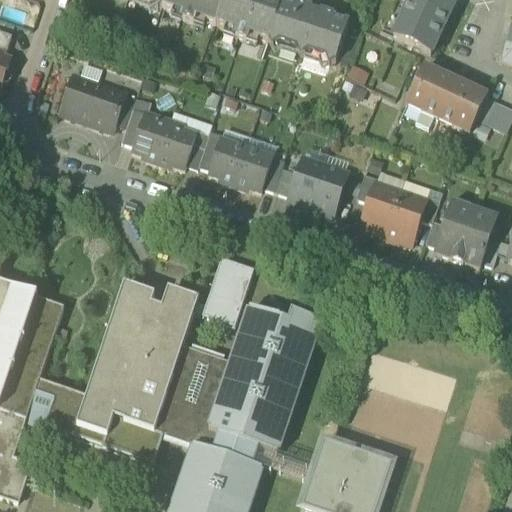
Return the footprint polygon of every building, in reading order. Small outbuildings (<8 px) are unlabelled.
[(161,12),(163,12),(166,0),(126,0),(128,5),(135,1),(154,7),(157,14),(161,12)] [(204,26),(215,30),(225,0),(166,0),(163,12),(173,16),(175,12),(183,15),(180,24),(194,29),(197,20),(206,23),(204,26)] [(257,44),(268,47),(281,7),(261,0),(225,0),(215,30),(226,34),(228,30),(236,32),(233,41),(247,46),(250,37),(258,40),(257,44)] [(412,0),(409,9),(445,26),(457,0),(412,0)] [(296,12),(281,7),(268,47),(269,48),(271,53),(279,49),(296,55),(300,62),(307,58),(326,64),(328,71),(335,68),(348,29),(333,24),(333,22),(319,17),(318,20),(310,18),(311,15),(297,10),(296,12)] [(430,59),(445,26),(409,9),(393,42),(430,59)] [(0,62),(4,64),(11,41),(0,37),(0,62)] [(511,47),(505,45),(503,55),(511,57),(511,47)] [(511,68),(511,57),(503,55),(500,65),(511,68)] [(0,93),(9,66),(4,64),(0,62),(0,93)] [(84,70),(79,86),(97,92),(102,76),(84,70)] [(407,111),(469,140),(476,125),(485,105),(487,103),(424,74),(424,73),(423,73),(405,111),(406,111),(407,111)] [(125,101),(97,92),(79,86),(73,84),(61,120),(113,137),(115,132),(125,101)] [(115,132),(126,135),(132,117),(136,106),(136,105),(125,101),(115,132)] [(476,125),(486,130),(495,110),(485,105),(476,125)] [(136,106),(132,117),(146,121),(149,110),(136,106)] [(486,130),(495,134),(504,114),(495,110),(486,130)] [(511,125),(511,117),(504,114),(495,134),(506,139),(511,125)] [(144,125),(146,121),(132,117),(126,135),(122,149),(133,153),(143,124),(144,125)] [(174,120),(169,133),(195,142),(197,138),(200,129),(174,120)] [(146,166),(157,170),(169,133),(144,125),(143,124),(133,153),(131,158),(146,163),(146,166)] [(195,142),(169,133),(157,170),(168,174),(169,171),(184,176),(186,172),(193,151),(196,142),(195,142)] [(114,164),(120,141),(97,135),(91,159),(114,164)] [(193,151),(204,155),(208,142),(197,138),(195,142),(196,142),(193,151)] [(198,173),(209,177),(220,147),(222,143),(210,138),(208,142),(204,155),(198,173)] [(246,194),(261,199),(262,195),(272,165),(220,147),(209,177),(208,181),(223,186),(222,189),(245,196),(246,194)] [(186,172),(197,176),(198,173),(204,155),(193,151),(186,172)] [(262,195),(274,199),(282,175),(284,168),(272,165),(262,195)] [(300,214),(310,217),(325,172),(303,165),(298,180),(290,204),(288,210),(300,214)] [(347,180),(325,172),(310,217),(320,221),(331,225),(347,180)] [(298,180),(282,175),(274,199),(290,204),(298,180)] [(356,205),(368,209),(374,190),(375,190),(377,185),(364,181),(356,205)] [(360,235),(386,243),(400,199),(375,190),(374,190),(368,209),(360,235)] [(426,207),(400,199),(386,243),(412,252),(420,227),(427,208),(426,207)] [(420,227),(432,230),(433,227),(440,207),(427,203),(426,207),(427,208),(420,227)] [(463,269),(479,275),(481,269),(489,246),(496,225),(452,211),(445,231),(437,254),(435,260),(451,265),(450,267),(463,271),(463,269)] [(445,231),(433,227),(432,230),(425,250),(437,254),(445,231)] [(481,269),(493,273),(500,250),(489,246),(481,269)] [(206,312),(198,309),(195,318),(203,321),(202,322),(235,333),(254,276),(221,265),(206,312)] [(0,418),(27,427),(40,388),(65,315),(0,293),(0,418)] [(183,355),(195,318),(198,309),(199,308),(168,297),(162,316),(151,313),(155,303),(124,293),(87,403),(40,388),(27,427),(26,431),(44,437),(45,433),(104,453),(114,425),(155,439),(183,355)] [(163,441),(194,451),(253,470),(254,470),(253,470),(258,454),(277,460),(321,329),(291,319),(286,333),(277,330),(279,325),(250,315),(231,371),(183,355),(155,439),(114,425),(104,453),(154,470),(163,441)] [(0,462),(13,467),(26,431),(27,427),(0,418),(0,462)] [(378,511),(392,471),(323,447),(301,511),(378,511)] [(253,472),(253,470),(194,451),(173,511),(249,511),(262,475),(253,472)] [(0,504),(18,510),(30,473),(13,467),(0,462),(0,504)]
